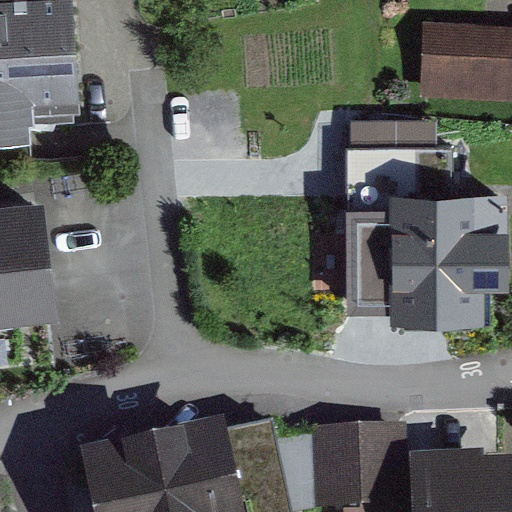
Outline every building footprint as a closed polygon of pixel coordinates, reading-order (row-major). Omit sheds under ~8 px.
[(61,0),(0,0),(0,136),(27,135),(25,103),(67,100),(61,0)] [(511,34),(432,32),(430,88),(511,90),(511,34)] [(445,134),(396,135),(399,317),(484,316),(483,285),(503,285),(501,202),(446,203),(445,134)] [(34,212),(0,215),(0,316),(47,310),(34,212)] [(286,511),(270,436),(84,477),(91,511),(286,511)] [(397,439),(323,441),(325,505),(399,503),(397,439)] [(473,469),(420,471),(421,511),(511,511),(511,480),(473,481),(473,469)]
